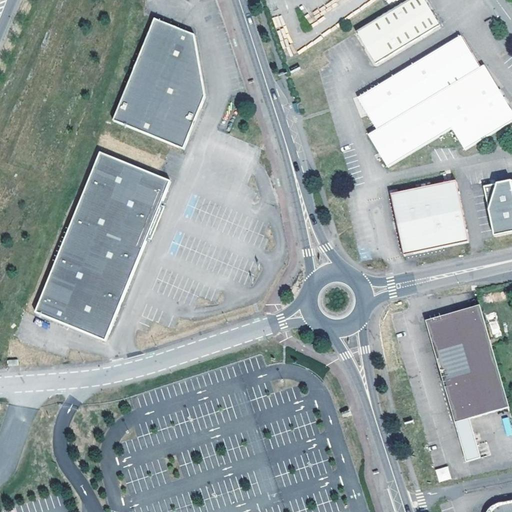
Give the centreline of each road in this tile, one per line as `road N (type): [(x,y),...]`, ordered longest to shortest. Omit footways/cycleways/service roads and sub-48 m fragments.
road 1 (unclassified): [(277,322),(115,373),(0,384)]
road 2 (unknown): [(407,283),(459,468)]
road 3 (secondary): [(291,161),(239,0)]
road 4 (secondary): [(403,503),(363,375)]
road 5 (unclassified): [(387,288),(511,259)]
road 6 (secondary): [(291,161),(313,286)]
road 7 (secondary): [(344,274),(291,161)]
